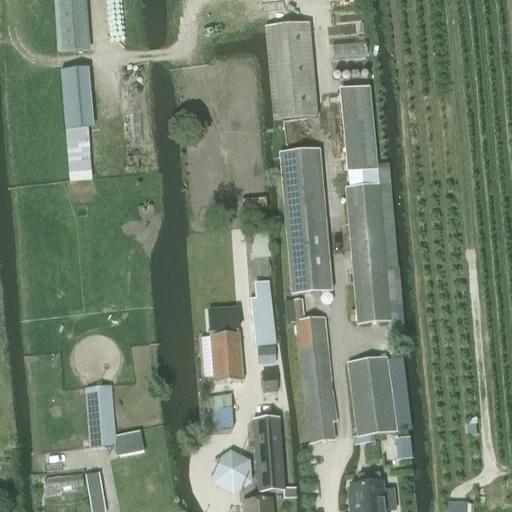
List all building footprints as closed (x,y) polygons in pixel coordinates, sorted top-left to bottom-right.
[(82,0),(53,0),(57,55),(85,54),(82,0)] [(306,27),(263,31),(271,124),(315,120),(306,27)] [(369,89),(338,92),(346,175),(377,171),(369,89)] [(316,156),(283,159),(296,293),(328,290),(316,156)] [(377,190),(344,192),(356,328),(389,325),(377,190)] [(250,302),(255,349),(276,346),(268,283),(254,285),(256,301),(250,302)] [(285,303),(284,304),(286,326),(287,326),(295,325),(308,448),(310,448),(326,445),(337,444),(323,322),(305,324),(302,301),(285,303)] [(236,312),(209,315),(215,388),(243,385),(236,312)] [(386,359),(346,365),(347,368),(357,439),(364,438),(364,440),(365,446),(374,444),(374,439),(373,437),(395,433),(397,433),(386,359)] [(84,390),(90,450),(124,448),(122,434),(114,435),(110,388),(84,390)] [(278,422),(252,423),(257,496),(283,495),(283,501),(294,500),(296,500),(296,489),(293,489),(282,490),(278,422)] [(350,491),(347,491),(348,504),(351,504),(351,511),(394,511),(392,492),(382,493),(382,485),(379,485),(379,475),(358,477),(358,487),(349,488),(350,491)] [(271,511),(271,503),(243,505),(243,511),(271,511)]
